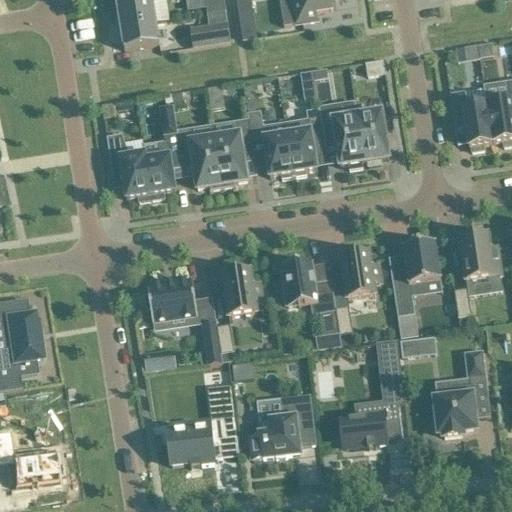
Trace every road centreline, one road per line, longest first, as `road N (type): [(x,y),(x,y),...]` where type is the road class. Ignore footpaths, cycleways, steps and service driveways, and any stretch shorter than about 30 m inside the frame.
road 1 (residential): [(95,260),(437,209)]
road 2 (residential): [(137,511),(95,260)]
road 3 (residential): [(95,260),(57,23)]
road 4 (residential): [(403,0),(437,209)]
